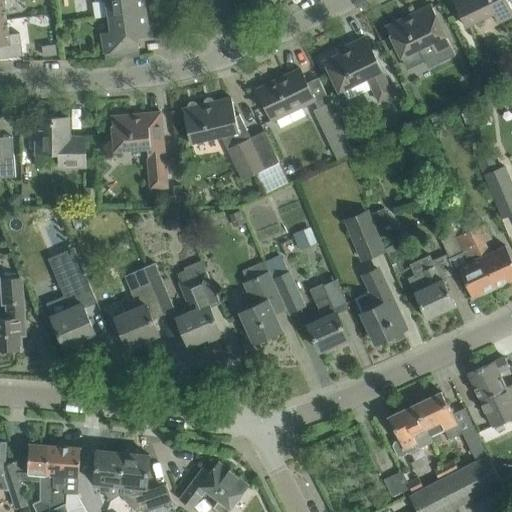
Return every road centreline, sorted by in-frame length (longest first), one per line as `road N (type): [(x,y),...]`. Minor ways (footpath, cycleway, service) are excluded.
road 1 (residential): [(263,426),(316,411),(511,325)]
road 2 (residential): [(0,393),(263,426)]
road 3 (residential): [(0,77),(184,68),(242,45)]
